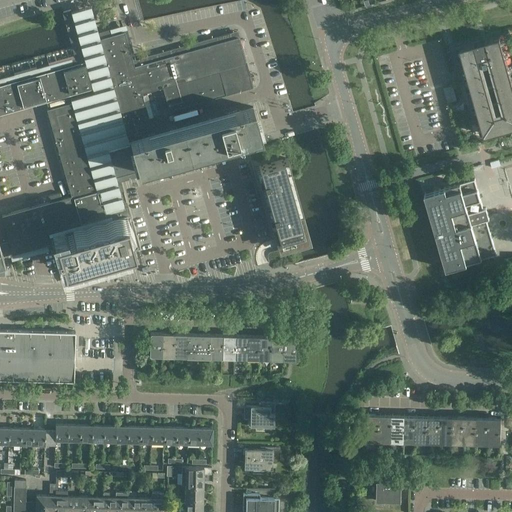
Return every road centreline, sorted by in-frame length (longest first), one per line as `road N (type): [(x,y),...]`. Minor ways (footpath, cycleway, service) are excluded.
road 1 (residential): [(347,104),(282,126),(246,12),(144,38),(132,0)]
road 2 (unclassified): [(131,291),(259,288),(388,252)]
road 3 (unclassified): [(511,383),(430,374),(415,352),(388,252)]
road 4 (residential): [(225,511),(228,401),(128,398)]
road 5 (unclassified): [(388,252),(347,104)]
road 6 (residential): [(130,322),(282,327)]
road 7 (unclassified): [(328,37),(462,0)]
road 8 (residential): [(128,398),(0,395)]
